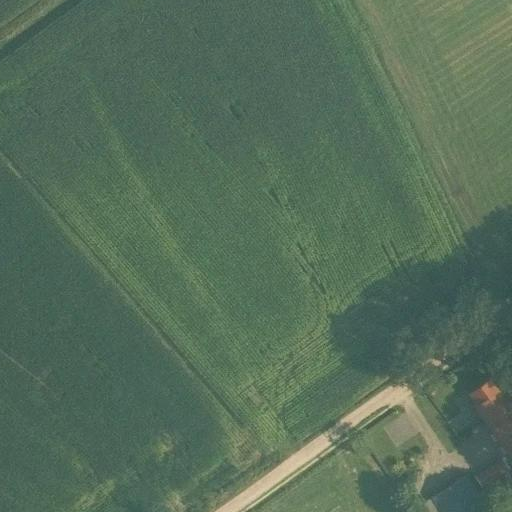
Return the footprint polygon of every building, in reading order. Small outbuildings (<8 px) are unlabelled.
[(455,303),(448,308),(452,313),(458,308),(455,303)] [(481,418),(491,430),(511,415),(511,397),(509,394),(507,396),(493,377),(468,394),(484,416),(481,418)] [(511,415),(491,430),(511,459),(511,458),(511,415)] [(502,457),(474,476),(481,486),(509,468),(502,457)] [(490,511),(466,473),(429,497),(439,511),(490,511)]
